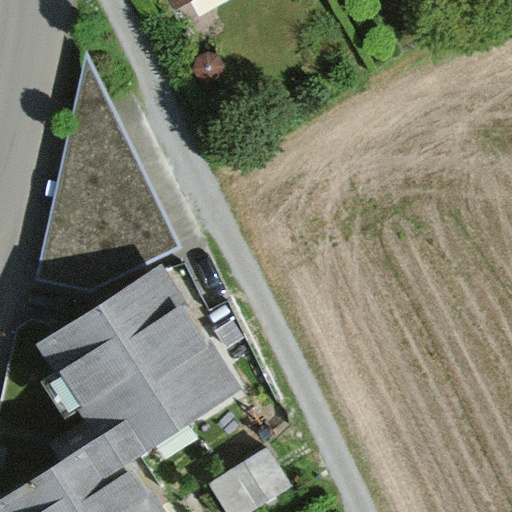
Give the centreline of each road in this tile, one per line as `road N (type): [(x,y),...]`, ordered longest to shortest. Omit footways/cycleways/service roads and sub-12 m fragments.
road 1 (track): [(354,511),(104,0)]
road 2 (residential): [(25,0),(0,134)]
